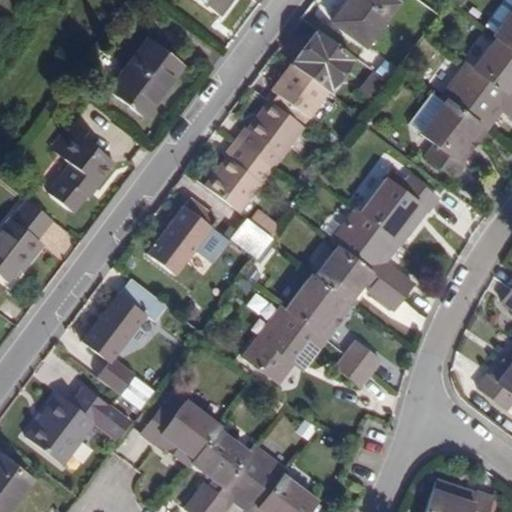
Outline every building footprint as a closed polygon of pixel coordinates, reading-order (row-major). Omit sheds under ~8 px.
[(197,0),(219,16),(230,0),(197,0)] [(390,0),(348,0),(332,22),(365,46),(396,6),(396,4),(390,0)] [(436,0),(432,6),(440,11),(447,2),(444,0),(436,0)] [(511,0),(488,33),(493,36),(511,51),(511,0)] [(316,32),(291,65),(323,89),(337,71),(348,56),(316,32)] [(508,85),(511,79),(511,51),(493,36),(470,68),(497,88),(501,82),(508,85)] [(148,39),(108,91),(143,118),(183,66),(148,39)] [(511,120),(511,99),(497,88),(470,68),(462,62),(437,95),(443,99),(482,129),(494,114),(490,110),(495,103),(510,114),(508,117),(511,120)] [(323,89),(291,65),(270,91),(295,110),(291,115),(299,120),(303,116),(305,117),(325,90),(323,89)] [(378,97),(389,82),(371,69),(360,84),(378,97)] [(343,76),(337,71),(323,89),(325,90),(330,94),(343,76)] [(66,94),(59,103),(66,108),(73,100),(66,94)] [(457,163),(482,129),(443,99),(417,134),(432,145),(424,157),(452,178),(460,167),(457,163)] [(233,143),(269,170),(302,127),(268,102),(246,131),(243,129),(233,143)] [(69,164),(46,193),(72,213),(85,196),(93,186),(96,189),(115,164),(81,137),(85,131),(73,122),(57,142),(69,151),(63,159),(69,164)] [(51,150),(63,159),(69,151),(57,142),(51,150)] [(237,212),(269,170),(233,143),(223,156),(226,158),(204,188),(237,212)] [(399,188),(383,177),(358,210),(398,240),(423,207),(427,210),(437,196),(409,175),(399,188)] [(93,186),(85,196),(89,199),(96,189),(93,186)] [(189,198),(146,253),(171,273),(214,217),(189,198)] [(0,277),(5,282),(16,267),(24,256),(30,260),(42,244),(36,239),(51,220),(25,200),(11,220),(8,218),(0,228),(0,277)] [(363,266),(379,278),(403,296),(413,284),(392,270),(389,271),(375,260),(380,253),(385,257),(398,240),(358,210),(352,206),(327,239),(334,244),(363,266)] [(253,218),(273,236),(280,228),(260,210),(253,218)] [(271,238),(247,220),(232,240),(256,258),(271,238)] [(363,266),(334,244),(311,275),(346,300),(363,276),(358,272),(363,266)] [(16,267),(21,272),(30,260),(24,256),(16,267)] [(311,275),(308,272),(281,306),(324,337),(350,303),(346,300),(311,275)] [(370,292),(393,309),(403,296),(379,278),(370,292)] [(166,309),(127,280),(81,341),(109,363),(95,382),(119,399),(136,376),(112,359),(145,315),(155,322),(166,309)] [(511,289),(511,288),(499,303),(511,312),(511,289)] [(188,304),(180,314),(189,321),(197,311),(188,304)] [(301,367),(324,337),(281,306),(258,337),(254,334),(237,355),(271,380),(285,361),(282,359),(285,354),(301,367)] [(335,366),(361,389),(385,362),(359,339),(335,366)] [(511,405),(511,350),(490,380),(487,379),(479,390),(508,411),(511,405)] [(134,393),(128,401),(139,410),(146,401),(134,393)] [(61,466),(93,423),(57,396),(25,439),(61,466)] [(152,441),(188,467),(190,464),(215,430),(216,427),(182,401),(171,416),(158,407),(138,435),(150,444),(152,441)] [(138,414),(126,405),(115,421),(127,430),(138,414)] [(102,411),(93,423),(115,438),(123,427),(102,411)] [(224,480),(245,452),(215,430),(190,464),(214,482),(219,475),(224,480)] [(224,480),(214,493),(199,511),(221,511),(223,510),(221,508),(232,494),(237,499),(235,502),(247,511),(253,511),(280,476),(285,470),(252,444),(251,445),(245,452),(224,480)] [(0,458),(0,511),(5,511),(29,480),(0,458)] [(308,511),(317,501),(280,476),(253,511),(308,511)] [(471,488),(469,493),(430,482),(420,511),(481,511),(488,493),(471,488)] [(202,484),(183,509),(186,511),(199,511),(214,493),(202,484)]
